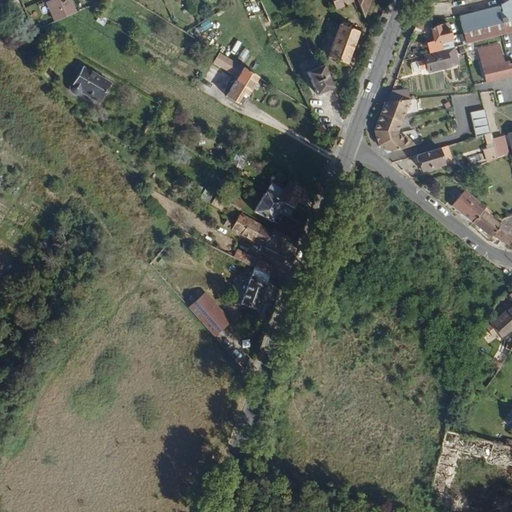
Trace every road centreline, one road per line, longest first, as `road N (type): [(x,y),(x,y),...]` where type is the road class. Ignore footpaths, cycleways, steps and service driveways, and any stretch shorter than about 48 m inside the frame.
road 1 (primary): [(215,511),(353,139)]
road 2 (residential): [(353,139),(479,251),(511,262)]
road 3 (unknown): [(342,169),(218,99),(218,77)]
road 4 (primary): [(353,139),(403,0)]
